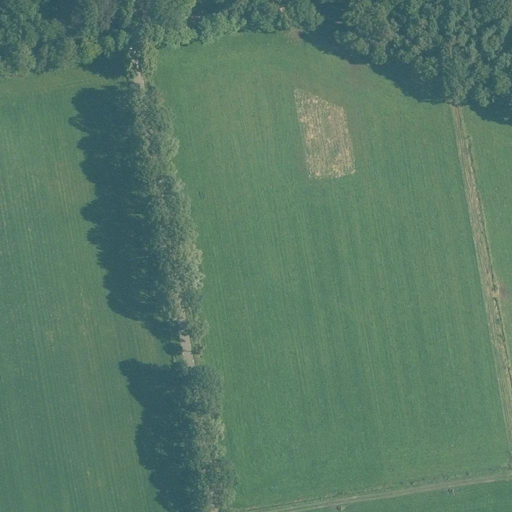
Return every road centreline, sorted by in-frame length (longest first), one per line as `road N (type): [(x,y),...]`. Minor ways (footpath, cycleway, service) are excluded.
road 1 (unclassified): [(215,511),(123,0)]
road 2 (track): [(0,63),(316,9)]
road 3 (track): [(316,9),(511,102)]
